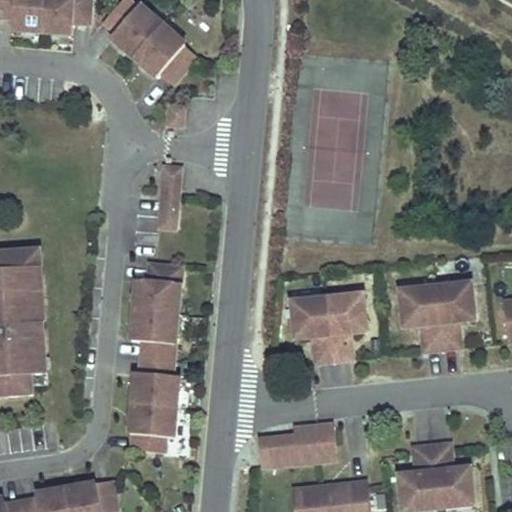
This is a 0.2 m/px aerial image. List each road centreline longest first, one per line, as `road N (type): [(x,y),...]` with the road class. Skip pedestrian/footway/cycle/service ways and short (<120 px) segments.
road 1 (residential): [(126,141),(97,434),(76,463),(0,473)]
road 2 (residential): [(228,404),(504,382)]
road 3 (residential): [(228,404),(248,155)]
road 4 (residential): [(126,141),(116,98),(78,65),(0,62)]
road 5 (residential): [(248,155),(256,0)]
road 6 (residential): [(248,155),(126,141)]
